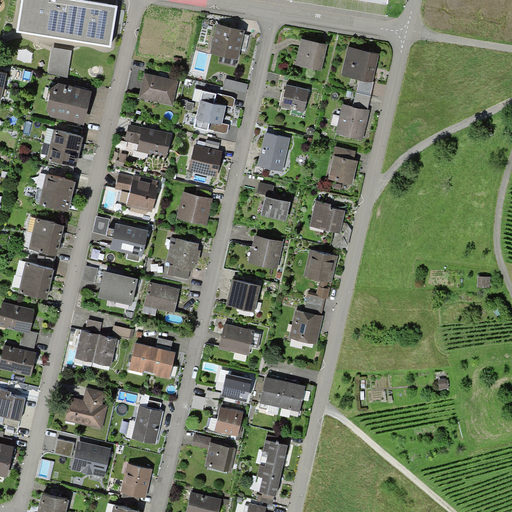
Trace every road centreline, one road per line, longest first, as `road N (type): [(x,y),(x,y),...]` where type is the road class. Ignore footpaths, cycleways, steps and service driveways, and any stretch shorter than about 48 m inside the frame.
road 1 (residential): [(21,511),(135,0)]
road 2 (residential): [(155,511),(271,9)]
road 3 (residential): [(407,29),(292,511)]
road 4 (track): [(321,401),(456,511)]
road 5 (track): [(371,198),(429,141),(511,103)]
road 6 (residential): [(407,29),(271,9)]
road 7 (track): [(511,285),(494,226),(511,162)]
